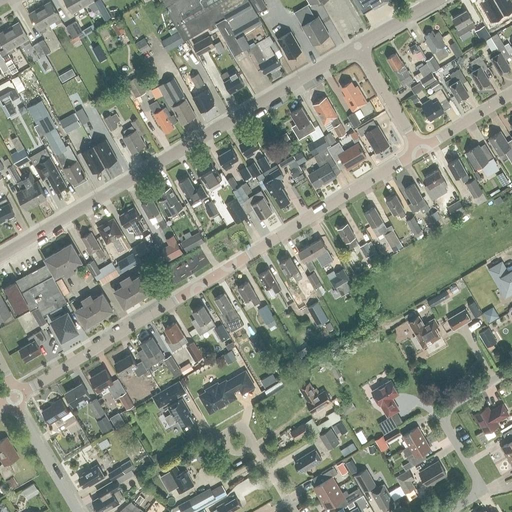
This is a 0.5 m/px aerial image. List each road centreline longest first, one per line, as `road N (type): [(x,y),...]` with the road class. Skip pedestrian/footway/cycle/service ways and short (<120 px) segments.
road 1 (unclassified): [(14,398),(419,151)]
road 2 (tertiary): [(0,258),(357,46)]
road 3 (unclassified): [(448,511),(478,486),(443,423),(444,408),(511,371)]
road 4 (residential): [(76,511),(14,398)]
road 5 (unclassified): [(419,151),(357,46)]
